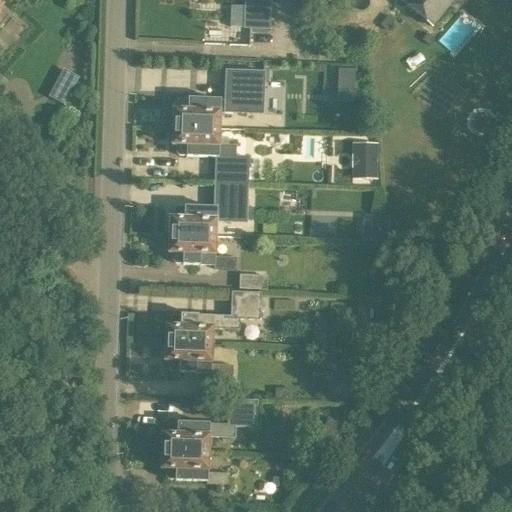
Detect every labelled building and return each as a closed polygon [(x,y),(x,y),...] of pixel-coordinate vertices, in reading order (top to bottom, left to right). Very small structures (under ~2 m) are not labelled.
[(453,0),(401,0),(400,2),(431,28),(453,0)] [(245,4),(244,17),(271,18),(271,5),(245,4)] [(0,25),(8,17),(0,9),(0,8),(1,7),(0,6),(0,25)] [(270,31),(271,18),(244,17),(243,30),(249,30),(270,31)] [(172,110),(171,128),(218,130),(218,113),(231,114),(232,103),(262,104),(263,73),(225,71),(224,101),(181,100),(177,104),(176,110),(172,110)] [(339,84),(355,85),(355,74),(339,74),(339,84)] [(69,80),(43,108),(57,121),(83,93),(69,80)] [(234,147),(217,147),(218,130),(171,128),(171,145),(176,146),(175,152),(179,156),(216,158),(217,158),(217,156),(233,157),(234,147)] [(377,145),(362,145),(362,181),(377,181),(377,145)] [(217,158),(216,158),(215,184),(246,185),(247,157),(233,157),(217,156),(217,158)] [(246,185),(215,184),(214,210),(176,208),(173,211),(173,219),(168,218),(168,237),(214,239),(214,222),(244,223),(246,185)] [(388,218),(373,217),(372,242),(388,242),(388,218)] [(230,259),(214,258),(214,239),(168,237),(167,254),(172,254),(172,261),(175,265),(213,266),(213,270),(235,271),(236,259),(230,259)] [(266,292),(266,278),(239,277),(238,291),(266,292)] [(164,345),(210,346),(211,330),(237,331),(238,321),(258,321),(259,295),(241,295),(231,294),(230,319),(211,319),(211,318),(173,317),(169,320),(169,327),(165,327),(164,345)] [(392,319),(403,320),(405,303),(394,302),(392,319)] [(232,366),(210,365),(210,346),(164,345),(163,363),(168,363),(168,370),(172,374),(210,375),(209,377),(231,378),(232,366)] [(354,368),(354,383),(368,383),(368,369),(354,368)] [(160,453),(207,455),(208,438),(234,439),(234,429),(246,429),(255,430),(256,404),(228,402),(227,427),(208,427),(208,426),(170,424),(166,428),(166,435),(161,435),(160,453)] [(341,425),(328,419),(317,446),(324,449),(341,425)] [(229,475),(206,474),(207,455),(160,453),(160,470),(165,470),(165,479),(168,482),(206,484),(206,486),(228,487),(229,475)] [(293,478),(302,484),(312,471),(304,465),(293,478)]
